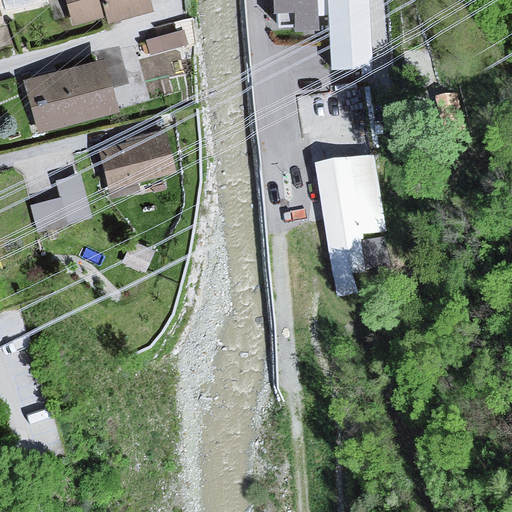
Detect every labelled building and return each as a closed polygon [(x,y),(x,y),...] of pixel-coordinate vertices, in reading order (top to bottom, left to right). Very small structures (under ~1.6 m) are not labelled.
[(67,0),(73,22),(109,13),(110,19),(150,8),(147,0),(67,0)] [(264,0),(266,28),(319,27),(316,0),(264,0)] [(390,0),(330,0),(331,69),(383,70),(382,54),(393,54),(390,0)] [(186,25),(146,33),(148,48),(189,40),(186,25)] [(106,56),(25,77),(40,133),(121,111),(106,56)] [(154,129),(94,149),(93,171),(103,191),(165,172),(154,129)] [(393,163),(324,175),(346,305),(389,298),(379,243),(406,239),(393,163)] [(78,177),(51,184),(56,199),(29,206),(37,237),(87,218),(78,177)]
